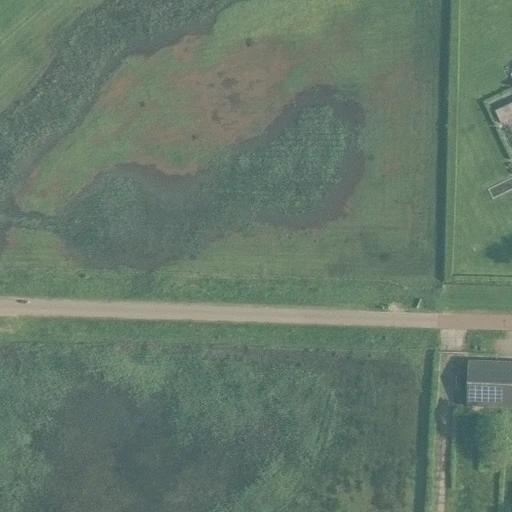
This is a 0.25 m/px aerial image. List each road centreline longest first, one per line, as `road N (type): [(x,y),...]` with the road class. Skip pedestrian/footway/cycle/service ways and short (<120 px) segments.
road 1 (track): [(410,0),(404,295),(375,511)]
road 2 (unclassified): [(511,323),(0,304)]
